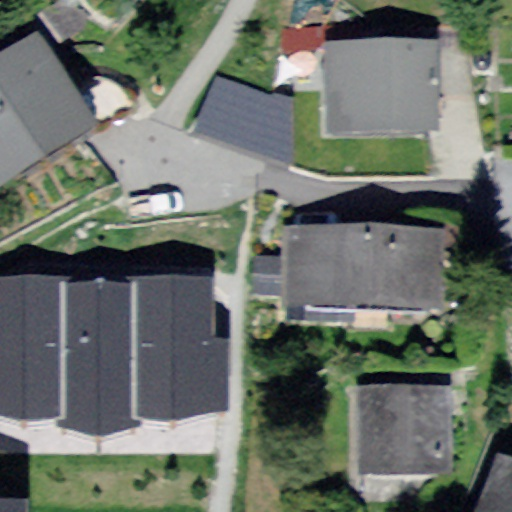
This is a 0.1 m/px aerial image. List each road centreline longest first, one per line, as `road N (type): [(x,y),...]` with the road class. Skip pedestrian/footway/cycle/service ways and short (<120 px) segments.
road 1 (residential): [(226,511),(241,291),(260,184)]
road 2 (residential): [(511,212),(260,184)]
